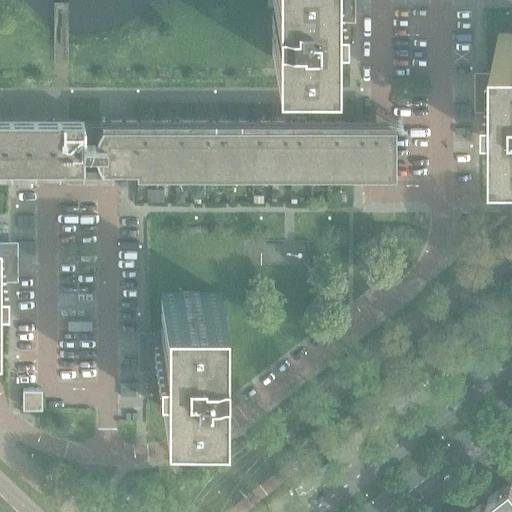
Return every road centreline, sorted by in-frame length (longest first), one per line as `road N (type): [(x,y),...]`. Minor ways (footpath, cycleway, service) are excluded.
road 1 (residential): [(0,420),(65,451),(108,456),(215,433),(413,284),(438,241),(441,209)]
road 2 (tertiary): [(511,352),(304,511)]
road 3 (tertiary): [(368,511),(511,402)]
